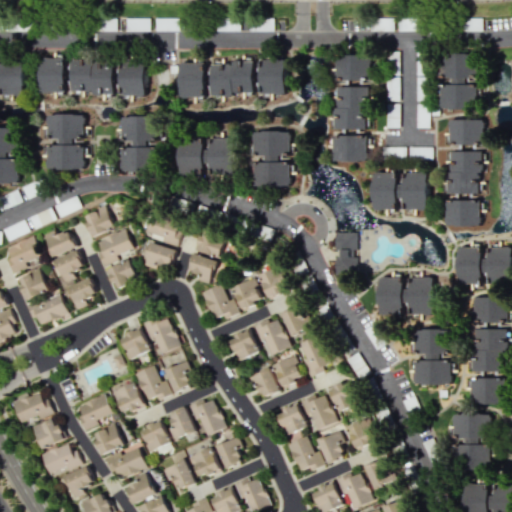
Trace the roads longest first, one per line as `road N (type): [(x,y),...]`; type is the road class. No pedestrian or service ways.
road 1 (residential): [(83,329),(154,293),(179,300),(260,434),(286,490),(286,511)]
road 2 (residential): [(35,344),(66,413),(129,511)]
